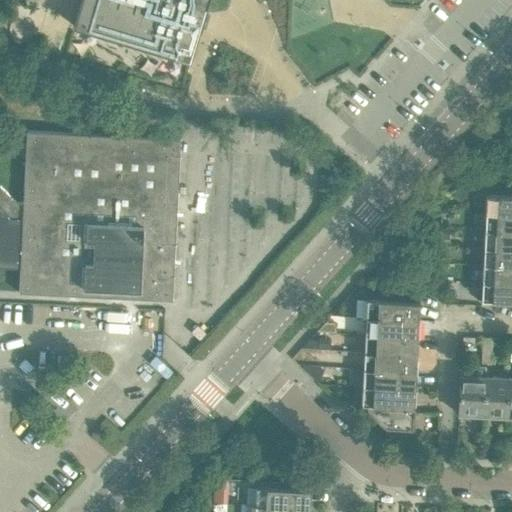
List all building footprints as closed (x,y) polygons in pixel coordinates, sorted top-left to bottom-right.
[(80,0),(73,26),(190,61),(199,30),(201,31),(207,13),(205,12),(208,0),(80,0)] [(172,299),(180,138),(27,131),(23,202),(16,202),(0,186),(0,266),(20,268),(18,292),(172,299)] [(511,195),(486,195),(485,212),(511,213),(511,195)] [(511,231),(511,213),(485,212),(484,230),(511,231)] [(511,248),(511,231),(484,230),(484,247),(511,248)] [(511,266),(511,248),(484,247),(483,265),(511,266)] [(511,283),(511,266),(483,265),(482,282),(511,283)] [(511,301),(511,283),(482,282),(481,300),(511,301)] [(419,320),(420,302),(367,299),(366,317),(419,320)] [(418,337),(418,325),(419,320),(366,317),(365,334),(418,337)] [(417,354),(418,337),(365,334),(364,351),(417,354)] [(490,349),(491,337),(482,336),(481,349),(490,349)] [(489,362),(490,349),(481,349),(480,362),(489,362)] [(416,371),(416,359),(417,354),(364,351),(363,368),(416,371)] [(483,415),(485,375),(484,375),(485,365),(476,365),(475,375),(460,374),(458,414),(483,415)] [(415,388),(416,371),(363,368),(362,386),(415,388)] [(507,417),(509,377),(485,375),(483,415),(507,417)] [(413,429),(415,394),(415,388),(362,386),(361,404),(366,405),(366,409),(370,412),(367,417),(375,423),(379,418),(393,428),(413,429)] [(308,507),(309,489),(256,487),(255,505),(308,507)]
